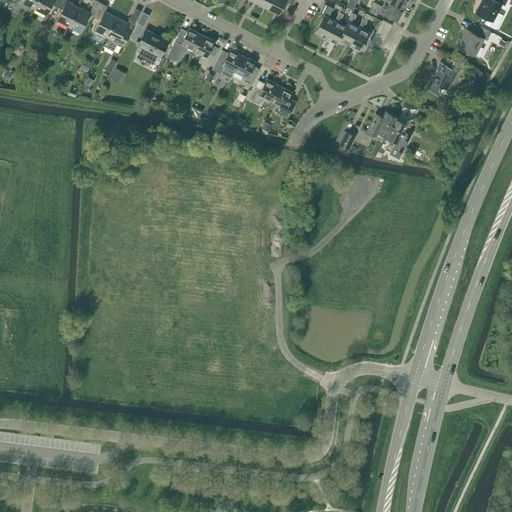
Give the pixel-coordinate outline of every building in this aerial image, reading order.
[(38,0),(23,0),(22,3),(34,9),(38,0)] [(38,0),(34,9),(46,15),(51,3),(57,6),(59,0),(38,0)] [(56,20),(68,26),(78,6),(67,0),(59,0),(57,6),(62,9),(56,20)] [(78,6),(68,26),(80,32),(89,14),(95,17),(102,3),(96,0),(90,12),(78,6)] [(279,13),(285,0),(271,0),(268,7),(279,13)] [(398,19),(403,9),(386,0),(385,0),(382,6),(374,2),(372,6),(380,10),(381,10),(381,11),(398,19)] [(386,0),(403,9),(407,0),(386,0)] [(480,0),(475,11),(487,17),(494,21),(498,12),(502,4),(504,5),(507,0),(480,0)] [(107,6),(102,3),(95,17),(100,19),(94,31),(97,32),(105,37),(108,32),(116,16),(105,11),(107,6)] [(315,32),(326,37),(335,19),(329,16),(333,8),(329,5),(315,32)] [(343,13),(346,8),(342,6),(340,11),(335,19),(326,37),(337,43),(339,38),(346,25),(340,22),(344,13),(343,13)] [(377,16),(380,10),(372,6),(369,11),(377,16)] [(339,38),(350,44),(359,26),(352,23),(357,14),(353,12),(348,21),(348,20),(346,25),(339,38)] [(498,12),(494,21),(487,17),(484,23),(496,29),(503,15),(498,12)] [(105,37),(109,38),(105,46),(113,50),(118,41),(124,44),(136,21),(130,18),(128,23),(116,16),(108,32),(105,37)] [(361,50),(370,32),(363,28),(368,20),(363,18),(359,26),(350,44),(361,50)] [(380,25),(389,30),(392,24),(383,19),(380,25)] [(144,25),(138,22),(132,32),(130,37),(136,40),(140,32),(144,25)] [(377,30),(386,35),(388,32),(389,30),(380,25),(377,30)] [(466,29),(464,32),(457,46),(476,56),(484,39),(486,40),(490,32),(491,31),(480,25),(476,32),(476,34),(473,32),(466,29)] [(185,45),(194,50),(202,34),(198,32),(189,28),(187,31),(181,28),(178,35),(171,47),(167,56),(175,60),(178,59),(182,52),(183,49),(185,45)] [(139,45),(141,46),(138,53),(155,61),(158,55),(159,55),(167,40),(152,32),(147,30),(146,32),(139,45)] [(374,36),(384,41),(386,35),(377,30),(376,32),(374,36)] [(209,66),(215,54),(219,47),(213,44),(214,41),(202,34),(194,50),(202,54),(198,61),(209,66)] [(384,41),(374,36),(371,41),(381,46),(384,41)] [(230,49),(228,52),(222,49),(218,56),(212,68),(223,74),(226,67),(234,71),(242,55),(230,49)] [(255,62),(242,55),(234,71),(243,75),(239,82),(250,87),(256,75),(260,69),(253,65),(255,62)] [(437,93),(440,88),(441,87),(448,91),(462,64),(447,56),(444,63),(440,61),(427,88),(437,93)] [(79,68),(87,72),(91,62),(84,59),(79,68)] [(126,72),(116,67),(110,79),(121,84),(126,72)] [(477,68),(470,77),(480,84),(487,74),(477,68)] [(6,69),(2,77),(9,80),(13,72),(6,69)] [(44,72),(37,69),(33,77),(39,80),(44,72)] [(211,82),(214,75),(209,73),(206,80),(211,82)] [(90,87),(94,79),(87,76),(83,83),(90,87)] [(267,78),(264,82),(259,79),(249,98),(259,103),(262,96),(271,100),(279,85),(267,78)] [(36,90),(41,93),(45,87),(40,84),(36,90)] [(292,92),(279,85),(271,100),(279,105),(275,112),(286,117),(294,100),(289,97),(292,92)] [(70,88),(67,94),(75,97),(77,90),(70,88)] [(243,101),(246,95),(240,92),(237,98),(243,101)] [(180,111),(188,109),(186,103),(178,106),(180,111)] [(376,113),(366,131),(375,136),(378,131),(386,136),(386,135),(387,136),(396,119),(397,119),(398,117),(385,110),(383,116),(376,113)] [(395,142),(389,153),(399,158),(411,134),(404,130),(407,124),(397,119),(396,119),(387,136),(386,135),(386,136),(385,137),(395,142)] [(269,131),(272,124),(264,121),(261,128),(269,131)] [(345,131),(339,143),(348,148),(355,135),(345,131)]
